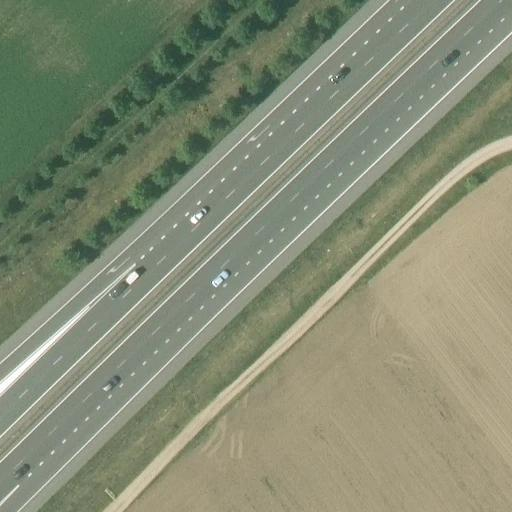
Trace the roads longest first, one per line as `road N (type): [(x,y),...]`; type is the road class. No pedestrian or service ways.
road 1 (motorway): [(6,476),(501,0)]
road 2 (track): [(124,511),(489,155),(511,148)]
road 3 (motorway): [(435,0),(145,275)]
road 4 (motorway): [(145,275),(0,417)]
road 5 (motorway): [(145,275),(0,382)]
